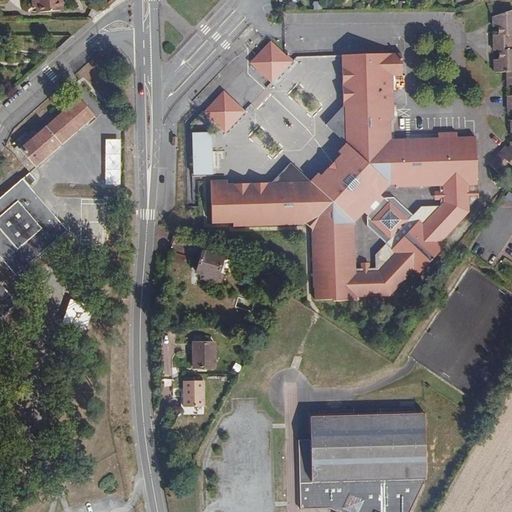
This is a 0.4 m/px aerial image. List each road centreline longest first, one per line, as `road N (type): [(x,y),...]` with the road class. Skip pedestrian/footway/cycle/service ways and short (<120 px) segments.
road 1 (secondary): [(158,511),(140,354),(147,213)]
road 2 (residential): [(0,124),(96,43),(140,44)]
road 3 (secondary): [(140,44),(147,213)]
road 4 (secondary): [(147,213),(155,85)]
